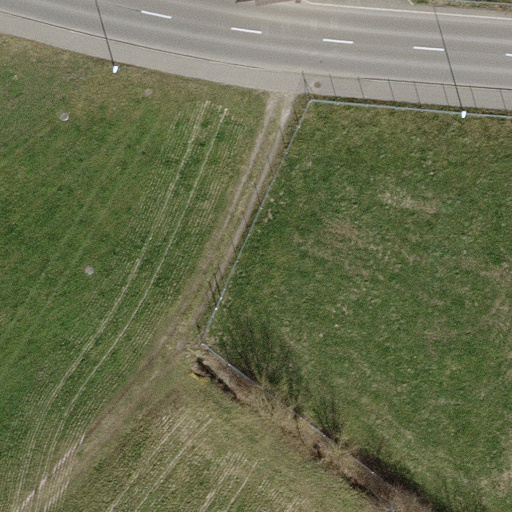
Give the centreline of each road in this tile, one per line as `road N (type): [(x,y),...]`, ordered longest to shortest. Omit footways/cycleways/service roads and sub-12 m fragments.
road 1 (track): [(14,511),(154,360),(223,248),(304,38)]
road 2 (secondary): [(89,0),(304,38),(511,56)]
